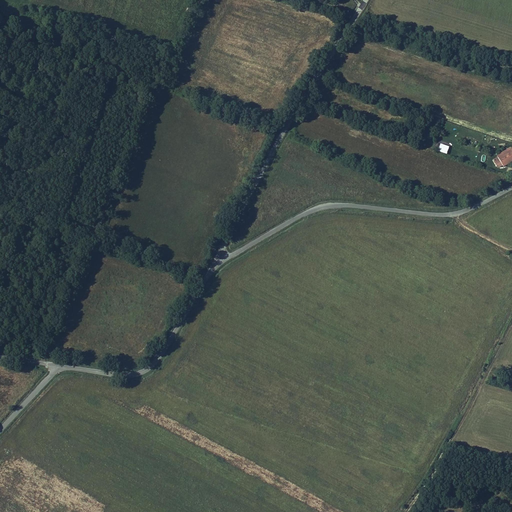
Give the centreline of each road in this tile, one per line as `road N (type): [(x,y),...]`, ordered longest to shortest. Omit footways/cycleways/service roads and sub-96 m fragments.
road 1 (residential): [(207,273),(322,204),(444,212),(511,186)]
road 2 (residential): [(363,0),(306,86),(207,273)]
road 3 (track): [(400,511),(431,473),(511,320)]
road 4 (residential): [(57,368),(142,369),(207,273)]
